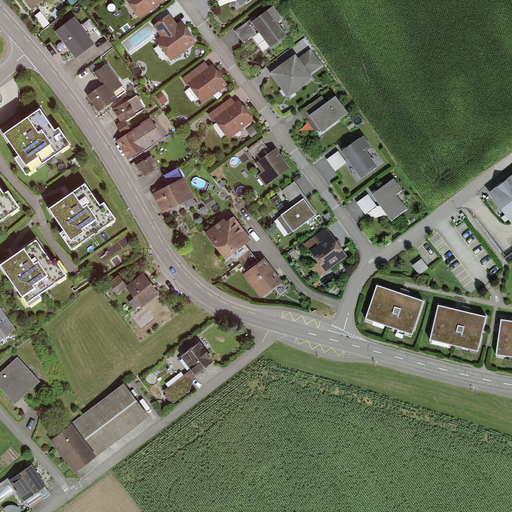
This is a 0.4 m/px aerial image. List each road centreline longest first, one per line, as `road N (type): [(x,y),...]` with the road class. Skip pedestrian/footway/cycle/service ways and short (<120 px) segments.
road 1 (tertiary): [(30,49),(191,286),(270,323)]
road 2 (residential): [(182,0),(377,262)]
road 3 (residential): [(70,490),(261,343),(270,323)]
road 4 (tertiary): [(341,342),(511,384)]
